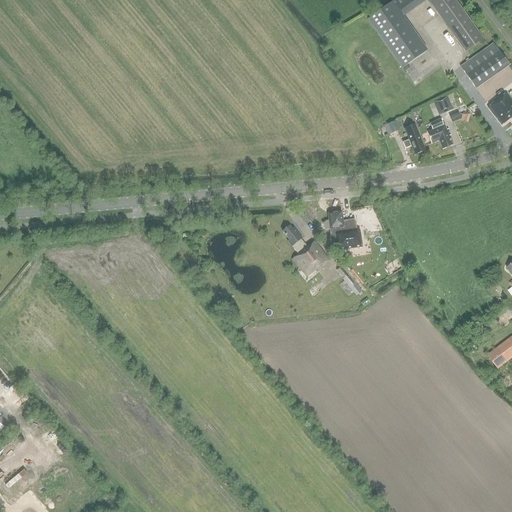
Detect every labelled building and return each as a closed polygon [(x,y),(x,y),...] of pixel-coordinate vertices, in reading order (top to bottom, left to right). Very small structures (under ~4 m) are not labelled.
[(402,18),(426,0),(394,0),(366,20),(401,69),(426,52),(402,18)] [(426,0),(464,52),(482,39),(453,0),(426,0)] [(460,67),(475,89),(508,65),(492,43),(460,67)] [(511,102),(505,94),(487,108),(501,125),(511,117),(511,119),(511,102)] [(447,97),(433,102),(438,115),(452,110),(447,97)] [(439,140),(442,149),(451,146),(448,137),(450,136),(447,129),(446,129),(444,124),(442,124),(440,120),(429,124),(431,129),(426,131),(431,143),(439,140)] [(387,124),(391,133),(398,130),(395,121),(387,124)] [(408,140),(402,142),(404,149),(411,146),(414,154),(423,150),(417,136),(418,136),(413,125),(403,129),(408,140)] [(326,222),(322,224),(326,230),(330,229),(331,236),(335,236),(338,250),(361,247),(359,231),(355,232),(354,221),(342,222),(341,212),(328,214),(329,221),(326,222)] [(292,259),(305,276),(326,260),(313,243),(306,248),(300,240),(301,239),(293,228),(291,230),(288,227),(281,232),(288,241),(286,242),(290,247),(297,255),(292,259)] [(362,292),(341,266),(335,271),(342,279),(341,279),(355,296),(362,292)] [(511,338),(488,357),(498,369),(511,357),(511,338)]
